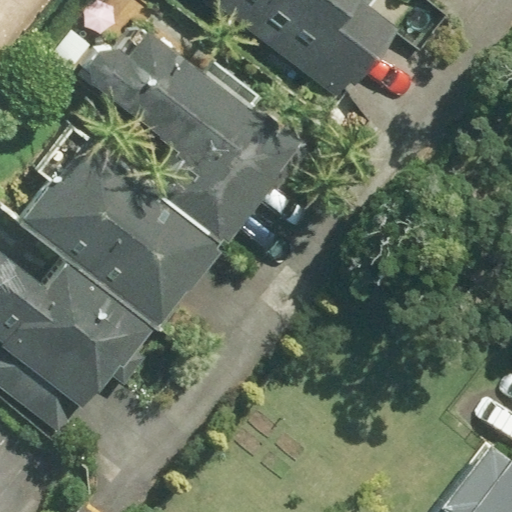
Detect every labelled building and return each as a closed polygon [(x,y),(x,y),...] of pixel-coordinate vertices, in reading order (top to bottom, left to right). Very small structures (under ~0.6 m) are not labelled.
[(218,0),(337,93),(387,30),(356,6),(360,0),(218,0)] [(511,0),(449,0),(511,39),(511,0)] [(199,56),(187,71),(120,15),(68,76),(90,94),(165,158),(133,196),(198,250),(281,151),(234,111),(247,95),(199,56)] [(133,196),(58,132),(0,201),(0,227),(46,266),(128,334),(198,250),(133,196)] [(24,291),(0,270),(0,359),(62,412),(128,334),(46,266),(24,291)] [(511,511),(511,454),(500,447),(456,511),(511,511)]
